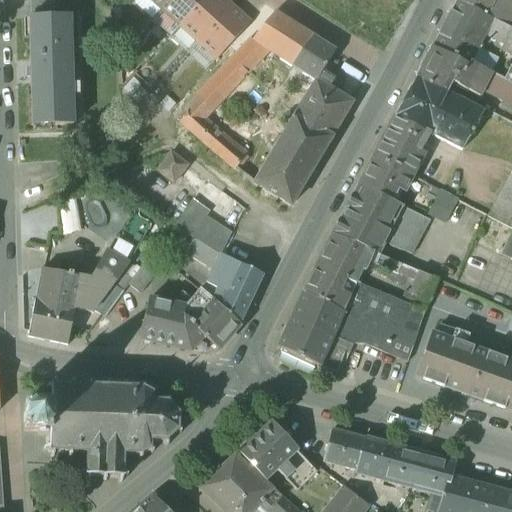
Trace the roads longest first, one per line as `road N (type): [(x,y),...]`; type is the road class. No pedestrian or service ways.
road 1 (residential): [(13,352),(0,0)]
road 2 (secondary): [(238,378),(395,77)]
road 3 (tertiary): [(238,378),(511,454)]
road 4 (secondary): [(13,352),(120,371),(238,378)]
road 5 (tertiary): [(122,511),(208,449),(238,378)]
road 6 (residential): [(395,77),(272,0)]
